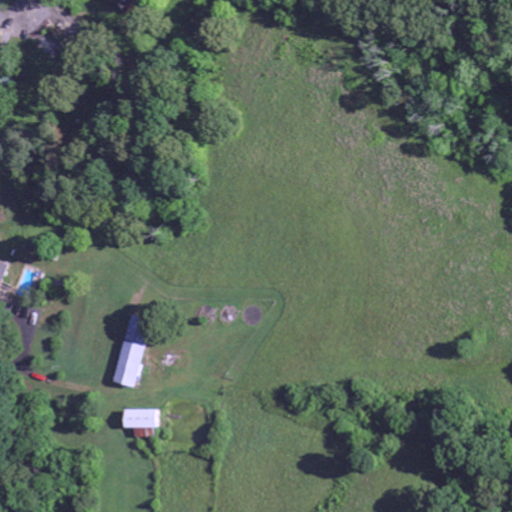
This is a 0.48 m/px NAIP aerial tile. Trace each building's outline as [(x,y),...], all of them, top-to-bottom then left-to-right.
[(105,0),(127,14),(136,0),(105,0)] [(0,295),(15,264),(0,256),(0,295)] [(36,336),(41,309),(24,306),(19,333),(36,336)] [(123,381),(146,386),(161,318),(139,313),(123,381)] [(168,409),(135,409),(134,428),(143,428),(143,436),(163,437),(163,428),(168,428),(168,409)]
